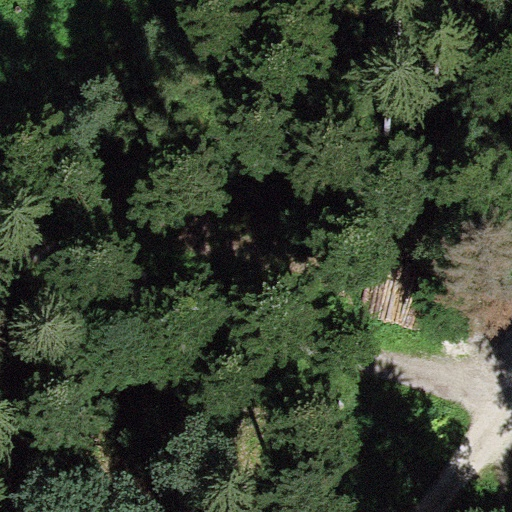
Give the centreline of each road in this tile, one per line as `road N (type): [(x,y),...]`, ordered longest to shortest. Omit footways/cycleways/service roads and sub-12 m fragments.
road 1 (track): [(0,223),(511,396)]
road 2 (track): [(511,414),(431,511)]
